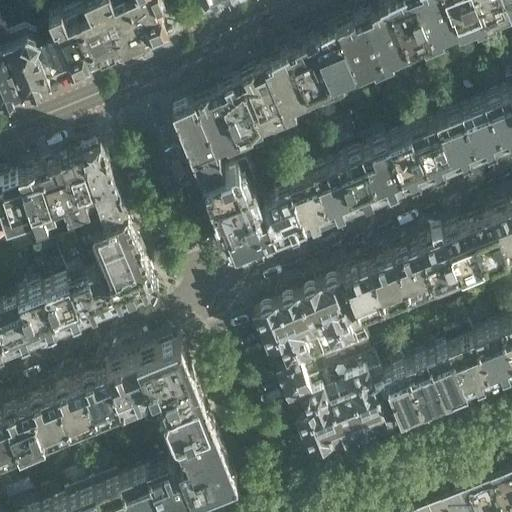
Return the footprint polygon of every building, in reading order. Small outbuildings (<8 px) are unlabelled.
[(96,51),(73,0),(68,0),(61,3),(60,0),(48,6),(55,24),(34,33),(48,68),(70,58),(72,61),(96,51)] [(119,40),(101,0),(73,0),(96,51),(119,40)] [(143,30),(129,0),(101,0),(119,40),(143,30)] [(186,6),(183,0),(129,0),(143,30),(167,19),(158,0),(163,0),(170,13),(186,6)] [(412,45),(392,0),(371,0),(364,4),(386,56),(412,45)] [(436,34),(421,0),(392,0),(412,45),(436,34)] [(461,23),(451,0),(421,0),(436,34),(461,23)] [(488,14),(481,0),(451,0),(461,23),(462,25),(488,14)] [(511,4),(511,2),(511,0),(481,0),(488,14),(511,4)] [(386,56),(364,4),(353,8),(352,9),(339,15),(361,67),(386,56)] [(361,67),(339,15),(319,25),(320,25),(314,28),(335,79),(361,67)] [(48,68),(34,33),(33,31),(24,27),(4,35),(23,82),(49,72),(48,68)] [(335,79),(314,28),(311,30),(311,29),(288,41),(309,91),(335,79)] [(0,91),(23,82),(4,35),(0,36),(0,91)] [(309,91),(288,41),(287,42),(287,43),(263,55),(286,109),(298,104),(295,97),(309,91)] [(286,109),(263,55),(254,60),(239,68),(258,112),(270,107),(273,114),(286,109)] [(259,115),(258,112),(239,68),(232,72),(231,72),(223,76),(224,77),(217,80),(239,134),(253,128),(250,119),(259,115)] [(239,134),(217,80),(195,90),(213,136),(223,132),(226,139),(239,134)] [(511,129),(511,89),(509,82),(484,92),(502,134),(511,129)] [(213,136),(195,90),(192,91),(177,98),(176,98),(172,100),(173,103),(201,172),(224,163),(213,136)] [(502,134),(484,92),(460,102),(477,144),(502,134)] [(477,144),(460,102),(435,112),(453,154),(477,144)] [(453,154),(435,112),(411,122),(428,164),(453,154)] [(326,135),(321,122),(308,128),(313,141),(326,135)] [(428,164),(411,122),(386,132),(404,174),(428,164)] [(404,174),(386,132),(361,142),(379,185),(404,174)] [(118,179),(101,137),(95,135),(81,141),(96,180),(98,187),(118,179)] [(96,180),(81,141),(60,149),(78,200),(89,195),(85,185),(96,180)] [(379,185),(361,142),(337,152),(354,195),(379,185)] [(78,200),(60,149),(39,157),(53,198),(63,193),(68,204),(78,200)] [(354,195),(337,152),(312,162),(329,205),(354,195)] [(53,198),(39,157),(17,166),(34,214),(35,216),(46,212),(42,202),(53,198)] [(246,179),(238,160),(235,158),(224,163),(201,172),(210,194),(246,179)] [(329,205),(312,162),(287,172),(290,178),(305,215),(329,205)] [(34,214),(17,166),(0,172),(0,204),(5,219),(8,226),(25,219),(24,217),(34,214)] [(305,215),(290,178),(263,189),(261,194),(265,205),(266,204),(275,227),(305,215)] [(127,202),(118,179),(98,187),(107,210),(127,202)] [(258,208),(246,179),(210,194),(222,223),(258,208)] [(511,244),(511,194),(490,204),(508,246),(511,244)] [(148,254),(132,213),(127,202),(107,210),(73,225),(88,261),(92,259),(101,263),(109,260),(112,268),(112,269),(148,254)] [(266,204),(265,205),(258,208),(222,223),(229,241),(235,244),(275,227),(266,204)] [(508,246),(490,204),(466,214),(483,256),(508,246)] [(483,256),(466,214),(442,224),(460,266),(483,256)] [(460,266),(442,224),(417,234),(434,276),(460,266)] [(42,237),(39,228),(19,237),(22,245),(42,237)] [(434,276),(417,234),(392,244),(410,286),(434,276)] [(410,286),(392,244),(368,254),(385,296),(410,286)] [(153,278),(156,271),(148,254),(112,269),(112,268),(104,271),(113,294),(153,278)] [(385,296),(368,254),(342,265),(359,307),(385,296)] [(113,294),(104,271),(112,268),(109,260),(101,263),(92,259),(88,261),(68,269),(83,306),(113,294)] [(382,363),(370,334),(359,307),(342,265),(253,301),(309,441),(399,405),(382,363)] [(83,306),(68,269),(67,266),(42,276),(59,316),(83,306)] [(59,316),(42,276),(17,286),(33,327),(59,316)] [(33,327),(17,286),(0,292),(0,319),(7,337),(33,327)] [(511,309),(501,314),(511,340),(511,309)] [(511,358),(511,340),(501,314),(477,324),(494,366),(511,358)] [(494,366),(477,324),(453,333),(470,376),(494,366)] [(190,357),(180,331),(136,349),(149,383),(158,379),(156,373),(157,370),(190,357)] [(470,376),(453,333),(447,336),(430,344),(447,385),(470,376)] [(447,385),(430,344),(406,353),(423,395),(447,385)] [(149,383),(136,349),(106,362),(121,399),(147,388),(149,383)] [(423,395),(406,353),(382,363),(399,405),(423,395)] [(202,386),(190,357),(157,370),(156,373),(158,379),(162,387),(160,391),(164,401),(202,386)] [(121,399),(106,362),(80,373),(96,413),(122,403),(121,399)] [(96,413),(80,373),(53,383),(70,424),(96,413)] [(70,424),(53,383),(27,394),(44,435),(70,424)] [(214,416),(206,398),(202,386),(164,401),(162,406),(172,429),(176,431),(214,416)] [(44,435),(27,394),(1,405),(18,445),(44,435)] [(0,452),(18,445),(1,405),(0,405),(0,452)] [(154,436),(145,413),(129,419),(138,442),(154,436)] [(225,445),(214,416),(176,431),(177,431),(181,441),(184,443),(187,451),(190,457),(192,458),(225,445)] [(234,466),(225,445),(192,458),(190,457),(187,451),(179,455),(192,488),(232,472),(231,471),(233,467),(234,466)] [(511,447),(511,445),(488,455),(506,500),(511,497),(511,447)] [(192,488),(179,455),(173,452),(147,463),(162,500),(192,488)] [(509,506),(506,500),(488,455),(463,465),(481,510),(494,505),(497,511),(509,506)] [(162,500),(147,463),(145,459),(119,470),(136,510),(162,500)] [(475,511),(481,510),(463,465),(439,475),(454,511),(475,511)] [(132,511),(136,510),(119,470),(93,480),(105,511),(132,511)] [(454,511),(439,475),(415,485),(425,511),(454,511)] [(105,511),(93,480),(67,491),(75,511),(105,511)] [(425,511),(415,485),(387,496),(393,511),(425,511)] [(75,511),(67,491),(40,502),(44,511),(75,511)] [(393,511),(387,496),(345,511),(393,511)] [(44,511),(40,502),(14,511),(44,511)]
